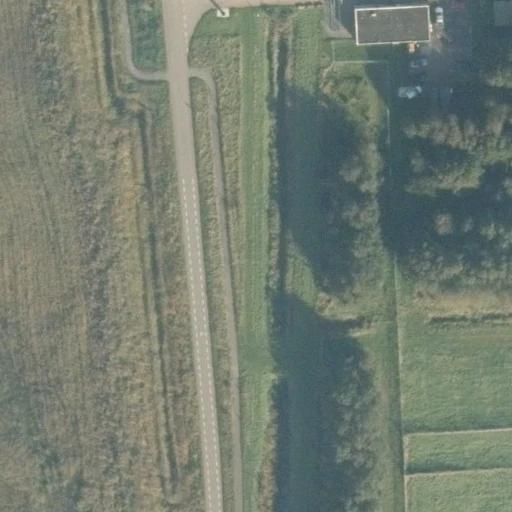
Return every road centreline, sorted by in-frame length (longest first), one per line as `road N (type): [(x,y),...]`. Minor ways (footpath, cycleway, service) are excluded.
road 1 (unclassified): [(212,511),(171,0)]
road 2 (track): [(232,357),(304,354),(304,511)]
